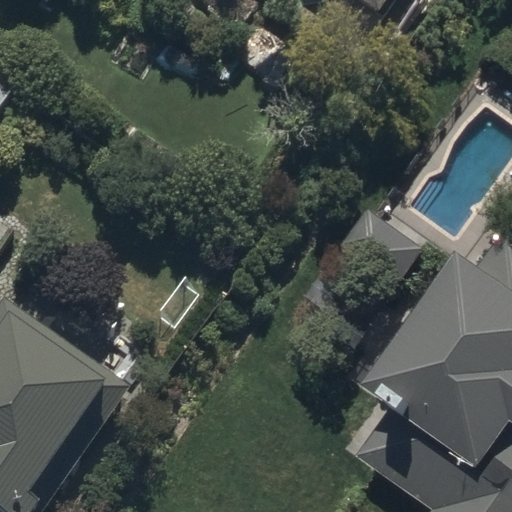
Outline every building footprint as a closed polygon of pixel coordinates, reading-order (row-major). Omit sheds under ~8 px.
[(343,0),(379,25),(396,0),(343,0)] [(0,123),(13,105),(0,95),(0,123)] [(434,252),(377,211),(351,247),(408,288),(434,252)] [(511,511),(511,246),(484,287),(470,278),(379,410),(400,424),(367,471),(425,511),(511,511)] [(0,511),(50,511),(130,398),(41,337),(5,312),(0,318),(0,511)]
